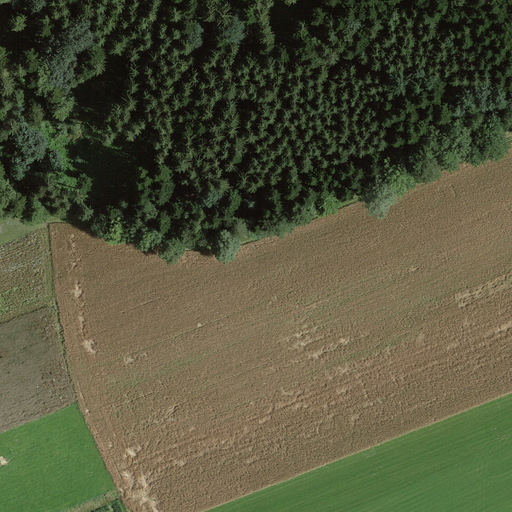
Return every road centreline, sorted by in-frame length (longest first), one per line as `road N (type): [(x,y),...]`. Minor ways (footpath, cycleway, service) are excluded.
road 1 (track): [(511,109),(354,169),(120,212),(0,181)]
road 2 (track): [(184,0),(269,48),(511,89)]
